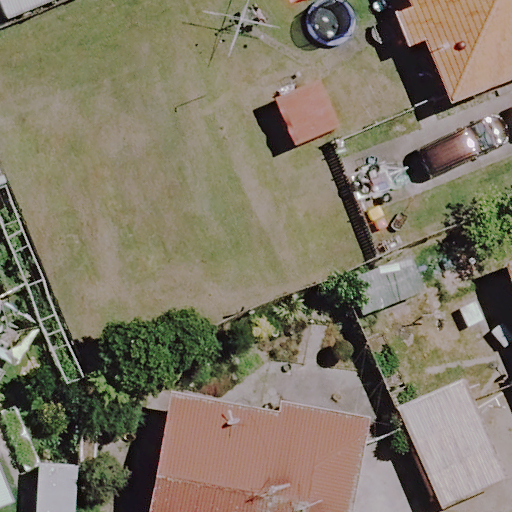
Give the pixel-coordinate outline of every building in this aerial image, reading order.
[(0,0),(0,26),(65,0),(0,0)] [(511,0),(391,0),(435,113),(511,83),(511,0)] [(311,78),(251,101),(280,177),(340,154),(311,78)] [(511,266),(491,275),(511,325),(511,266)] [(441,511),(489,494),(452,394),(389,417),(423,511),(441,511)] [(148,403),(133,511),(337,511),(349,431),(148,403)]
